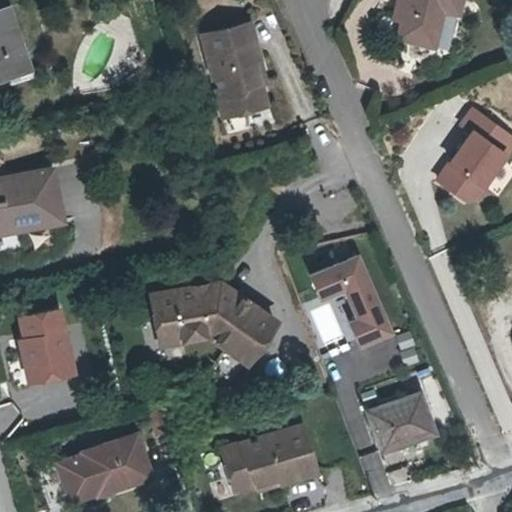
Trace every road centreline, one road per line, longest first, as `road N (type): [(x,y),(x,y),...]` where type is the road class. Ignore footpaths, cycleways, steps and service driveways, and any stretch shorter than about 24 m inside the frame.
road 1 (residential): [(503,475),(306,0)]
road 2 (residential): [(503,475),(371,511)]
